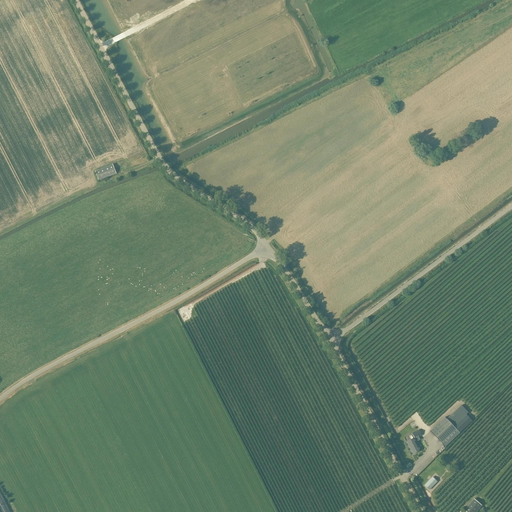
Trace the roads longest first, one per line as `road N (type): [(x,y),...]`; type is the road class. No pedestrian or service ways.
road 1 (unclassified): [(0,397),(267,246)]
road 2 (unclassified): [(267,246),(163,164),(100,47)]
road 3 (unclassified): [(330,341),(511,205)]
road 4 (unclassified): [(421,511),(330,341)]
